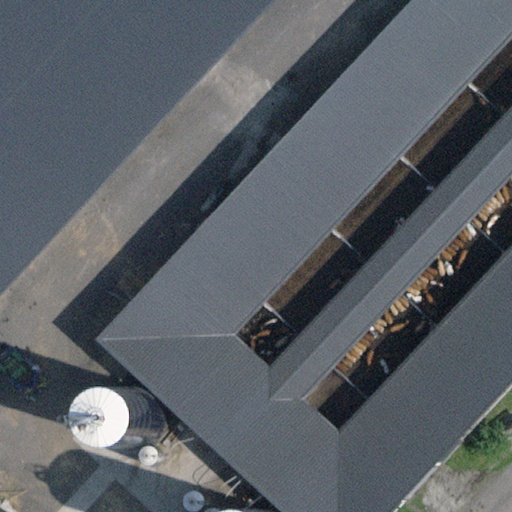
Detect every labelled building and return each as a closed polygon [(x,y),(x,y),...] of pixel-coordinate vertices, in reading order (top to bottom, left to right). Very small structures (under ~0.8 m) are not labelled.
[(0,0),(0,301),(281,0),(0,0)] [(511,38),(511,0),(416,0),(98,341),(282,511),(393,511),(511,385),(511,250),(341,434),(307,402),(511,181),(511,108),(270,368),(235,335),(511,38)] [(114,449),(124,451),(135,450),(144,445),(152,438),(156,428),(157,417),(154,407),(149,398),(140,392),(130,389),(119,389),(110,392),(102,398),(97,407),(94,416),(95,426),(98,436),(105,443),(114,449)] [(146,464),(149,466),(152,467),(156,466),(158,464),(161,461),(162,458),(162,455),(161,452),(158,449),(155,447),(152,447),(149,447),(146,449),(144,451),(143,453),(142,456),(142,459),(144,462),(146,464)] [(192,510),(195,511),(201,511),(202,511),(205,510),(207,507),(208,504),(208,501),(207,498),(205,495),(202,493),(199,493),(195,493),(193,494),(191,497),(189,499),(188,502),(189,505),(190,508),(192,510)] [(0,511),(9,511),(0,503),(0,511)]
